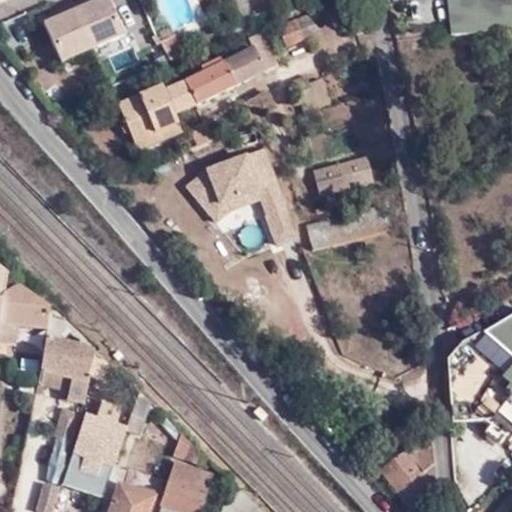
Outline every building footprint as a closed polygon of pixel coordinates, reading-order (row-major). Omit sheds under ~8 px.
[(18,9),(15,0),(0,0),(0,11),(1,14),(18,9)] [(76,0),(38,17),(57,60),(123,31),(109,0),(76,0)] [(452,38),(511,30),(511,0),(449,0),(447,0),(452,38)] [(318,35),(310,14),(278,27),(287,48),(318,35)] [(222,64),(184,81),(196,107),(276,68),(261,36),(217,55),(222,64)] [(169,63),(174,61),(180,59),(172,37),(161,41),(169,63)] [(333,104),(323,80),(312,85),(308,77),(293,82),(306,113),(333,104)] [(196,107),(184,81),(163,92),(160,87),(117,103),(132,143),(152,137),(151,132),(185,121),(181,113),(196,107)] [(152,137),(132,143),(134,148),(188,128),(185,121),(151,132),(152,137)] [(213,142),(204,123),(190,130),(200,148),(213,142)] [(275,150),(265,132),(200,164),(209,182),(275,150)] [(373,185),(366,159),(313,174),(320,199),(373,185)] [(308,210),(292,179),(217,217),(226,236),(280,210),(286,221),(308,210)] [(387,232),(379,208),(254,241),(261,267),(387,232)] [(0,296),(3,296),(9,277),(0,277),(0,296)] [(20,329),(48,332),(50,312),(51,307),(24,284),(3,296),(0,296),(0,346),(8,347),(9,342),(17,343),(20,329)] [(49,342),(40,383),(47,385),(49,376),(73,383),(70,395),(67,403),(75,405),(85,408),(92,381),(98,358),(90,350),(58,343),(63,326),(50,312),(48,332),(49,342)] [(511,317),(484,334),(482,332),(466,342),(449,361),(463,373),(488,399),(480,409),(481,424),(485,421),(491,426),(487,432),(500,443),(509,432),(511,432),(511,431),(511,317)] [(103,383),(108,363),(98,353),(98,358),(92,381),(103,383)] [(449,361),(453,424),(481,424),(480,409),(488,399),(463,373),(449,361)] [(47,385),(46,388),(70,395),(73,383),(49,376),(47,385)] [(40,383),(36,395),(44,397),(46,388),(47,385),(40,383)] [(141,436),(152,404),(140,393),(128,430),(127,432),(141,436)] [(105,499),(116,467),(127,432),(128,430),(117,426),(122,410),(103,404),(98,419),(85,416),(66,485),(105,499)] [(69,432),(77,433),(85,408),(75,405),(69,432)] [(417,435),(425,420),(390,406),(383,421),(417,435)] [(182,434),(175,457),(185,461),(191,441),(182,434)] [(436,511),(439,510),(433,443),(421,452),(414,444),(381,471),(410,509),(406,511),(436,511)] [(181,511),(202,511),(215,476),(176,462),(162,505),(181,511)] [(105,499),(100,511),(150,511),(156,498),(125,488),(130,472),(116,467),(105,499)] [(38,511),(55,511),(62,491),(45,486),(38,511)]
